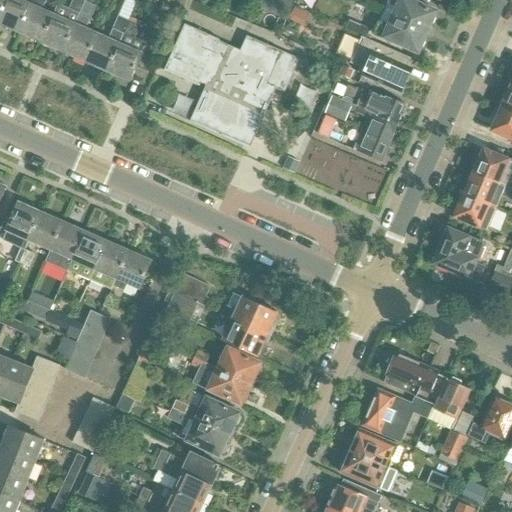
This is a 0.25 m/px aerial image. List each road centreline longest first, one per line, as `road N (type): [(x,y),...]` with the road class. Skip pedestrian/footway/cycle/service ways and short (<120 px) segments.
road 1 (residential): [(370,290),(0,128)]
road 2 (residential): [(370,290),(498,0)]
road 3 (residential): [(267,511),(370,290)]
road 4 (residential): [(511,350),(370,290)]
